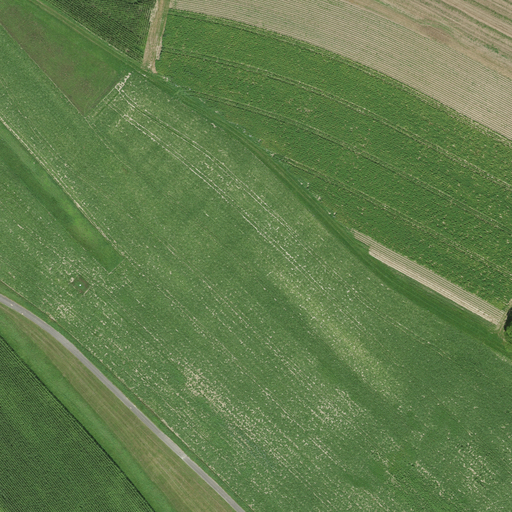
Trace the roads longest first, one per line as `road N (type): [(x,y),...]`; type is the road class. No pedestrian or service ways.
road 1 (track): [(30,0),(258,149),(389,276),(511,346)]
road 2 (track): [(0,297),(72,348),(242,511)]
